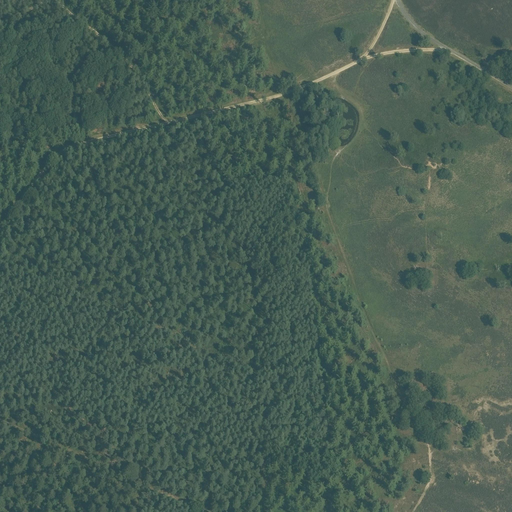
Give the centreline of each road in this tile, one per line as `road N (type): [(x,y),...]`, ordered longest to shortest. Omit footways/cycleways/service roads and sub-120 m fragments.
road 1 (track): [(287,92),(62,148),(0,223)]
road 2 (track): [(202,511),(0,421)]
road 3 (track): [(52,0),(124,60),(162,124)]
road 4 (track): [(393,0),(365,54),(287,92)]
road 5 (track): [(511,87),(424,34),(398,0)]
road 6 (track): [(287,92),(325,206)]
